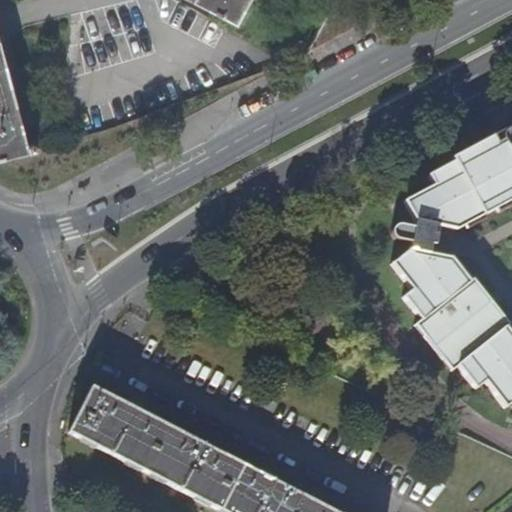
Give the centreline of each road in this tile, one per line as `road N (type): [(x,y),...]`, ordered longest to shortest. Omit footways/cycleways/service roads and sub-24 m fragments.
road 1 (primary): [(503,0),(122,204),(68,226),(15,232)]
road 2 (primary): [(59,325),(259,187),(511,52)]
road 3 (primary): [(36,511),(37,381)]
